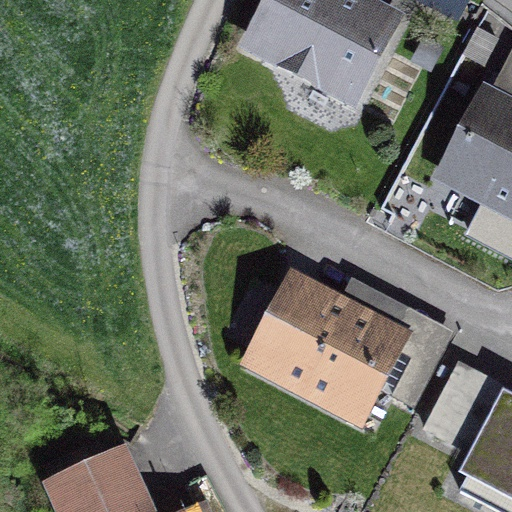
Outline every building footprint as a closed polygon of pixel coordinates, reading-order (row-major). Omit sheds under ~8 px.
[(277,0),(253,46),(351,97),(390,22),(381,17),(390,0),(277,0)] [(511,55),(447,174),(511,208),(511,55)] [(297,287),(257,363),(355,415),(395,339),(392,337),(405,311),(366,290),(353,316),(297,287)] [(511,511),(511,407),(453,377),(425,430),(478,458),(460,493),(496,511),(511,511)] [(50,473),(67,511),(142,511),(121,464),(104,471),(96,452),(50,473)]
